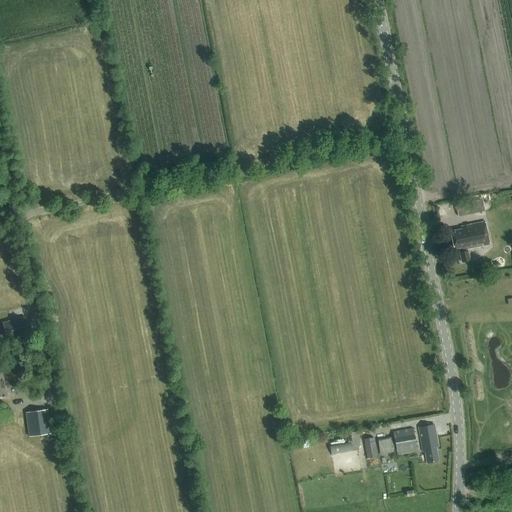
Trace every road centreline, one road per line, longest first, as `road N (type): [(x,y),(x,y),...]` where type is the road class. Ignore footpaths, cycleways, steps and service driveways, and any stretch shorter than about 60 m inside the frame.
road 1 (tertiary): [(458,511),(452,372),(377,0)]
road 2 (track): [(404,135),(27,212),(14,205),(0,130)]
road 3 (track): [(27,212),(50,400)]
